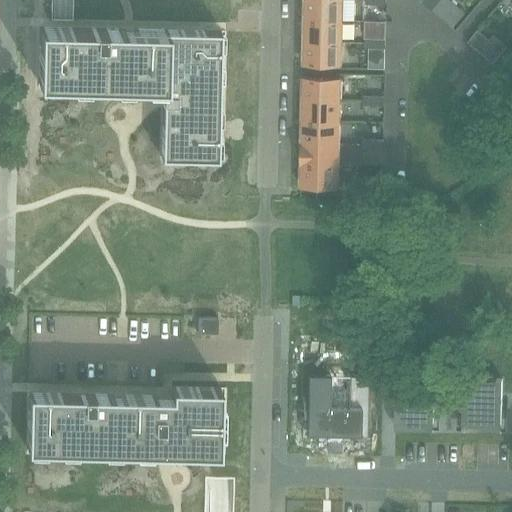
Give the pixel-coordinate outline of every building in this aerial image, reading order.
[(303,0),(303,20),(342,20),(342,0),(303,0)] [(423,0),(422,2),(431,10),(437,2),(434,0),(423,0)] [(303,20),(303,41),(341,42),(342,20),(303,20)] [(365,47),(375,47),(375,38),(365,38),(365,47)] [(375,38),(375,47),(385,47),(385,39),(375,38)] [(303,41),(302,64),(341,65),(341,42),(303,41)] [(511,52),(505,47),(499,54),(508,62),(511,57),(511,52)] [(492,62),(502,70),(508,62),(499,54),(492,62)] [(302,76),(302,99),(340,100),(340,77),(302,76)] [(364,104),(374,104),(374,96),(364,96),(364,104)] [(374,96),(374,104),(384,105),(384,96),(374,96)] [(302,99),(301,120),(339,121),(340,100),(302,99)] [(301,120),(301,142),(339,143),(339,121),(301,120)] [(362,147),(372,147),(373,139),(363,139),(362,147)] [(373,139),(372,147),(383,148),(383,139),(373,139)] [(301,142),(300,164),(338,164),(339,143),(301,142)] [(300,164),(300,186),(338,187),(338,164),(300,164)] [(298,313),(296,329),(320,331),(322,315),(298,313)] [(198,317),(197,333),(218,334),(218,325),(218,318),(198,317)] [(407,327),(402,339),(409,342),(414,331),(407,327)] [(414,331),(409,342),(416,345),(421,334),(414,331)] [(421,334),(416,345),(423,348),(428,337),(421,334)] [(428,337),(423,348),(431,351),(436,340),(428,337)] [(440,341),(439,349),(452,349),(452,341),(440,341)] [(381,351),(394,352),(394,344),(381,343),(381,351)] [(439,349),(439,357),(452,357),(452,349),(439,349)] [(381,360),(393,360),(394,352),(381,351),(381,360)] [(308,374),(307,434),(367,435),(369,375),(349,375),(349,411),(330,410),(331,375),(308,374)] [(464,419),(482,419),(483,378),(463,378),(463,397),(458,397),(457,420),(463,420),(464,420),(464,419)] [(502,379),(483,378),(482,419),(500,419),(500,421),(501,421),(501,420),(507,421),(507,398),(502,398),(502,379)] [(434,419),(439,419),(440,397),(435,397),(435,391),(396,390),(395,418),(397,418),(397,417),(433,418),(433,419),(434,419)]
